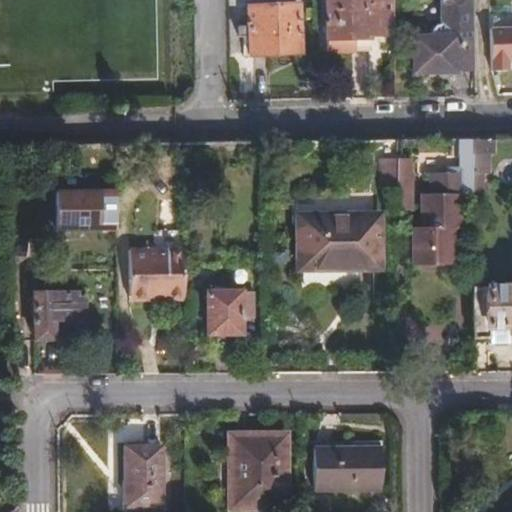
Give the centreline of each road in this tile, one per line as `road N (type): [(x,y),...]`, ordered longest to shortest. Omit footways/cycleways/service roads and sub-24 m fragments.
road 1 (residential): [(38,511),(37,420),(44,403),(61,393),(419,393)]
road 2 (residential): [(511,114),(215,122)]
